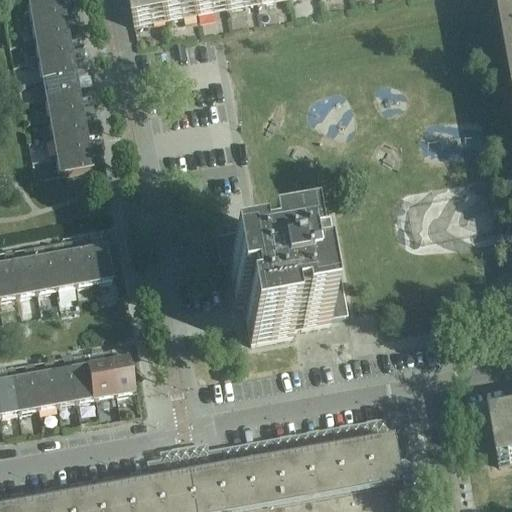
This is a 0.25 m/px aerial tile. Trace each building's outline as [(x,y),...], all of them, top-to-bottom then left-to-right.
[(55,0),(27,5),(30,25),(64,19),(64,16),(62,6),(74,3),(73,0),(55,0)] [(511,0),(128,0),(134,31),(308,0),(501,0),(511,60),(511,0)] [(30,25),(34,44),(68,38),(67,35),(65,25),(77,23),(76,14),(64,16),(64,19),(30,25)] [(34,44),(37,64),(71,57),(71,55),(69,44),(81,42),(79,33),(67,35),(68,38),(34,44)] [(37,64),(41,83),(75,77),(74,74),(72,64),(84,61),(83,52),(71,55),(71,57),(37,64)] [(41,83),(44,102),(78,96),(78,93),(76,83),(88,81),(86,72),(74,74),(75,77),(41,83)] [(44,102),(48,122),(82,116),(81,112),(79,102),(91,100),(90,91),(78,93),(78,96),(44,102)] [(48,122),(51,141),(85,135),(85,132),(83,121),(95,119),(93,110),(81,112),(82,116),(48,122)] [(51,141),(55,161),(89,155),(88,151),(86,141),(98,139),(96,130),(85,132),(85,135),(51,141)] [(89,155),(55,161),(58,180),(92,174),(93,178),(105,176),(103,168),(92,170),(90,160),(102,158),(100,149),(88,151),(89,155)] [(248,266),(229,269),(237,311),(243,310),(250,349),(292,342),(291,335),(330,328),(329,324),(347,321),(329,221),(276,231),(280,254),(268,256),(265,237),(243,241),(248,266)] [(81,244),(83,256),(87,255),(93,289),(112,286),(106,251),(110,251),(108,239),(100,240),(102,252),(92,254),(90,242),(81,244)] [(62,247),(64,259),(67,258),(73,293),(93,289),(87,255),(83,256),(73,257),(71,246),(62,247)] [(42,251),(45,262),(48,262),(54,296),(73,293),(67,258),(64,259),(53,261),(51,249),(42,251)] [(23,254),(25,266),(28,265),(35,300),(54,296),(48,262),(45,262),(34,264),(32,252),(23,254)] [(4,258),(6,269),(9,269),(15,303),(35,300),(28,265),(25,266),(15,268),(13,256),(4,258)] [(0,305),(15,303),(9,269),(6,269),(0,270),(0,305)] [(101,357),(104,368),(107,368),(113,402),(133,398),(127,364),(131,363),(129,352),(121,353),(123,365),(112,367),(110,355),(101,357)] [(82,360),(84,372),(88,371),(94,405),(113,402),(107,368),(104,368),(93,370),(91,358),(82,360)] [(63,364),(65,375),(68,375),(75,409),(94,405),(88,371),(84,372),(74,374),(72,362),(63,364)] [(44,367),(46,379),(49,378),(55,412),(75,409),(68,375),(65,375),(55,377),(52,365),(44,367)] [(24,370),(26,382),(29,382),(36,416),(55,412),(49,378),(46,379),(35,381),(33,369),(24,370)] [(5,374),(7,386),(10,385),(16,419),(36,416),(29,382),(26,382),(16,384),(14,372),(5,374)] [(0,422),(16,419),(10,385),(7,386),(0,387),(0,422)] [(511,418),(502,421),(502,420),(490,422),(498,470),(511,467),(511,418)] [(403,511),(401,502),(410,500),(409,493),(411,490),(417,481),(408,474),(405,458),(408,454),(404,436),(399,432),(386,434),(379,445),(379,447),(222,476),(211,468),(161,477),(153,488),(21,511),(403,511)]
